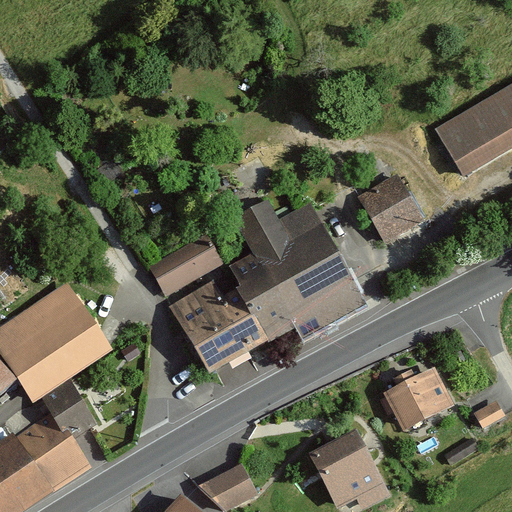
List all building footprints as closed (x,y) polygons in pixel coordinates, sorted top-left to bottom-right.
[(511,149),(511,83),(426,130),(452,177),(511,149)] [(131,154),(97,175),(107,191),(140,170),(131,154)] [(428,223),(403,179),(362,204),(387,247),(428,223)] [(245,299),(273,351),(364,302),(313,207),(278,226),(245,244),(256,264),(233,276),(245,299)] [(220,261),(208,240),(147,273),(158,296),(220,261)] [(91,331),(62,284),(0,322),(0,355),(18,384),(29,402),(66,378),(106,354),(101,347),(91,331)] [(215,382),(273,351),(245,299),(225,310),(214,290),(176,310),(215,382)] [(440,398),(425,372),(408,381),(403,371),(387,380),(391,389),(378,396),(398,434),(445,409),(440,398)] [(0,389),(9,383),(0,373),(0,389)] [(104,436),(76,390),(44,410),(51,422),(18,443),(53,500),(94,477),(78,452),(100,439),(104,436)] [(501,415),(492,400),(469,415),(478,430),(501,415)] [(351,432),(304,454),(330,511),(344,511),(381,496),(351,432)] [(478,454),(469,440),(445,456),(453,469),(478,454)] [(0,511),(35,511),(53,500),(18,443),(0,454),(0,511)] [(258,494),(243,464),(199,485),(225,511),(258,494)] [(199,511),(181,494),(164,511),(199,511)]
